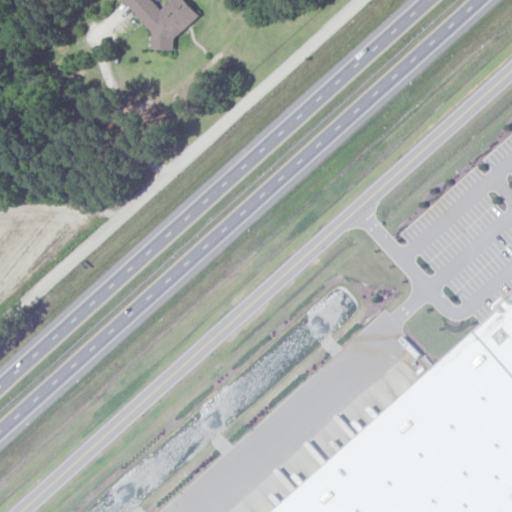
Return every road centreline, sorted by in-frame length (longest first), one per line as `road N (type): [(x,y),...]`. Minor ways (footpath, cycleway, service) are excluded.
road 1 (residential): [(511,69),(16,511)]
road 2 (motorway): [(0,437),(486,0)]
road 3 (motorway): [(434,0),(0,392)]
road 4 (residential): [(0,330),(367,0)]
